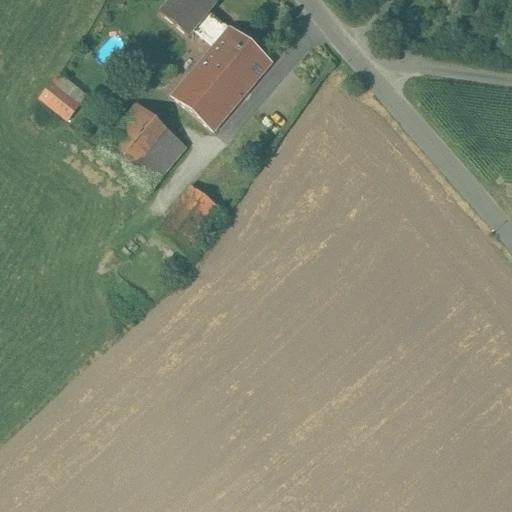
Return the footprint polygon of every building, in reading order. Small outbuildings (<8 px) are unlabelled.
[(214,5),(207,0),(173,0),(160,16),(186,38),(191,32),(204,17),(214,5)] [(226,35),(204,17),(191,32),(213,50),(226,35)] [(231,31),(229,30),(228,31),(229,31),(213,50),(171,99),(170,100),(171,101),(210,133),(209,133),(211,135),(212,133),(269,66),(270,64),(269,63),(231,31)] [(78,102),(51,78),(35,97),(61,122),(78,102)] [(185,149),(136,106),(100,150),(149,192),(185,149)] [(221,213),(191,189),(155,234),(185,258),(221,213)]
